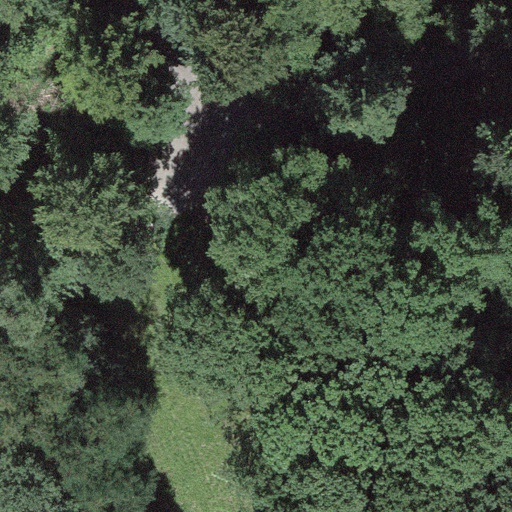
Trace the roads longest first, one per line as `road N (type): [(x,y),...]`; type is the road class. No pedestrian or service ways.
road 1 (track): [(511,40),(245,114),(0,334)]
road 2 (track): [(148,0),(245,114)]
